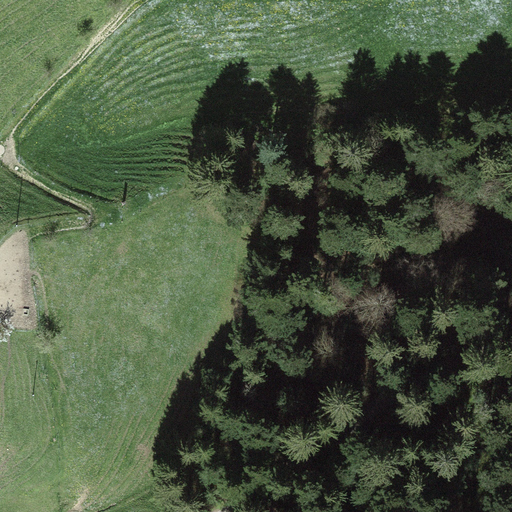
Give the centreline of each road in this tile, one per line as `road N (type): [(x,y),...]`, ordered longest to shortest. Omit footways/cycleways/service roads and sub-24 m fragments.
road 1 (track): [(228,511),(461,346),(511,330)]
road 2 (track): [(0,257),(25,233),(96,221),(99,212),(4,153),(13,130),(59,79)]
